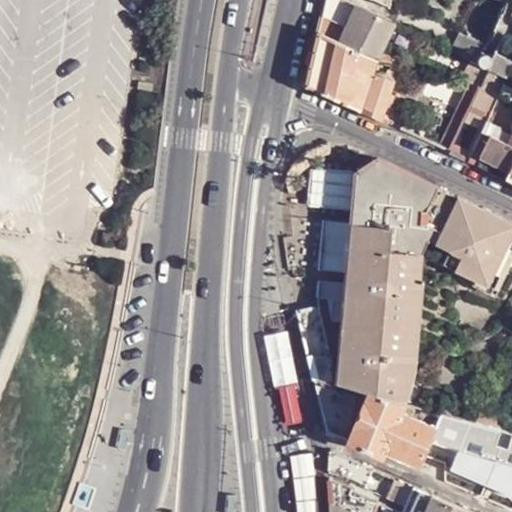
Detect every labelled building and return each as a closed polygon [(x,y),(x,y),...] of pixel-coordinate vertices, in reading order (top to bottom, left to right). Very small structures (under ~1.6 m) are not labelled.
[(345,0),(326,0),(319,32),(378,59),(377,58),(386,40),(394,22),(345,0)] [(345,102),(381,119),(396,77),(373,71),(378,59),(319,32),(312,58),(307,84),(345,102)] [(464,55),(469,44),(457,38),(452,48),(464,55)] [(493,68),(508,76),(511,67),(511,58),(495,50),(492,55),(483,51),(469,44),(464,55),(478,61),(493,68)] [(389,63),(399,67),(400,68),(403,62),(393,57),(389,63)] [(488,79),(493,68),(478,61),(472,72),(488,79)] [(373,71),(396,77),(399,67),(389,63),(386,71),(382,68),(377,68),(373,71)] [(511,91),(503,87),(500,94),(507,97),(509,93),(511,94),(511,91)] [(453,152),(469,160),(482,129),(487,120),(492,109),(474,102),(453,152)] [(511,144),(511,121),(511,126),(511,127),(511,133),(511,136),(500,130),(501,126),(487,120),(482,129),(511,144)] [(489,169),(508,179),(511,170),(511,144),(482,129),(469,160),(489,169)] [(353,209),(338,364),(349,356),(368,176),(382,167),(428,188),(432,181),(383,158),(357,171),(311,167),(306,203),(353,209)] [(338,364),(336,382),(405,401),(415,367),(424,281),(418,280),(421,256),(430,236),(444,243),(463,252),(456,266),(476,276),(500,287),(511,261),(511,219),(432,181),(428,188),(382,167),(368,176),(349,356),(338,364)] [(463,252),(444,243),(441,249),(444,260),(456,266),(463,252)] [(497,293),(500,287),(476,276),(473,281),(497,293)] [(298,309),(309,356),(314,356),(332,356),(332,354),(330,355),(320,305),(298,309)] [(445,344),(430,377),(467,395),(483,361),(445,344)] [(314,356),(319,378),(332,381),(332,356),(314,356)] [(432,438),(511,460),(511,430),(488,424),(476,421),(405,401),(336,382),(332,381),(319,378),(314,377),(326,434),(330,433),(383,454),(386,447),(421,462),(432,438)] [(488,398),(498,402),(506,386),(496,381),(488,398)] [(303,420),(303,404),(287,404),(287,385),(281,385),(281,420),(303,420)] [(476,421),(488,424),(498,402),(488,398),(487,398),(476,421)] [(375,468),(332,448),(331,461),(330,471),(375,490),(375,468)] [(476,511),(396,477),(386,500),(404,508),(402,511),(403,511),(476,511)] [(403,511),(402,511),(330,479),(331,511),(403,511)]
